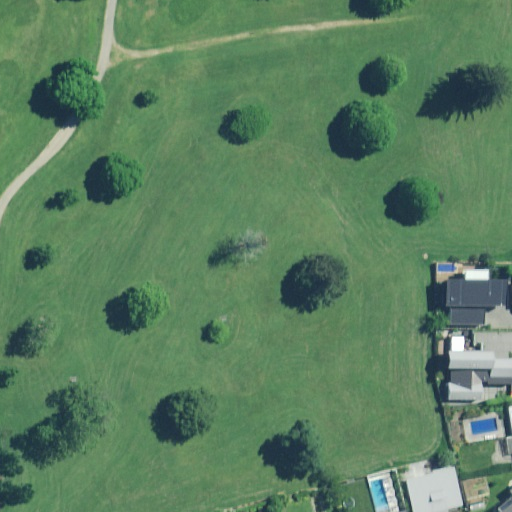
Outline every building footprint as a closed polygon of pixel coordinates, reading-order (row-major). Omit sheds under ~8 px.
[(483,281),(483,271),(460,271),(460,281),(442,281),(441,307),(448,307),(448,325),(482,325),(482,307),(500,308),(501,281),(483,281)] [(487,356),(458,361),(461,377),(457,377),(459,386),(463,385),(466,401),(511,392),(511,363),(489,368),(487,356)] [(464,505),(454,467),(405,480),(412,511),(446,511),(446,510),(464,505)] [(492,496),(486,476),(462,482),(470,511),(487,506),(485,498),(492,496)] [(496,511),(511,511),(511,491),(507,495),(511,501),(496,511)]
